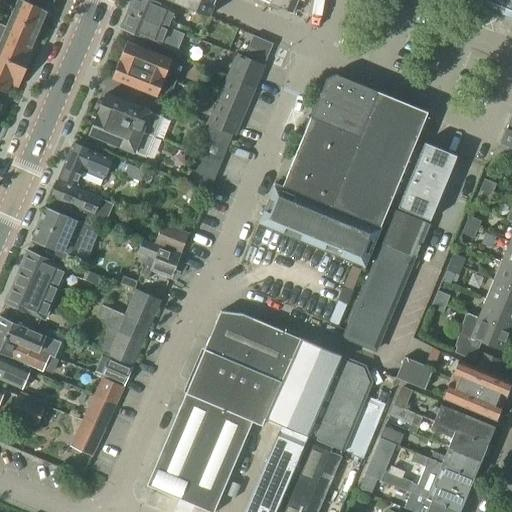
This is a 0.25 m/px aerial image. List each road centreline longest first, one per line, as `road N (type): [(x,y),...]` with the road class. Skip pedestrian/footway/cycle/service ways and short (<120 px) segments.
road 1 (residential): [(103,511),(333,0)]
road 2 (residential): [(0,233),(96,0)]
road 3 (unknown): [(207,292),(279,280),(343,306)]
